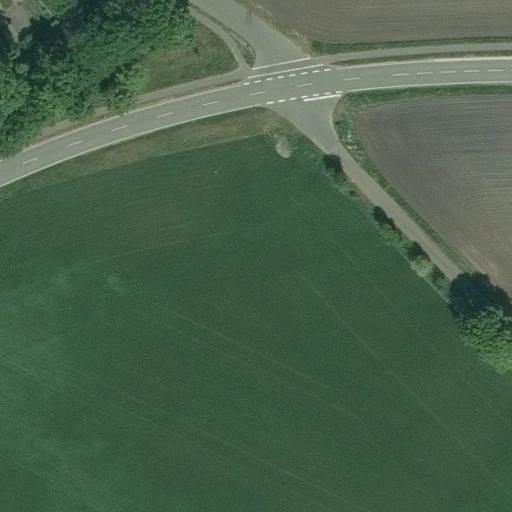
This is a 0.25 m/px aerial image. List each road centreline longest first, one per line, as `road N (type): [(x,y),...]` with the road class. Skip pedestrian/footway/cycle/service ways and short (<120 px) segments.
road 1 (residential): [(511,337),(348,168),(296,86)]
road 2 (tertiary): [(296,86),(106,134),(0,174)]
road 3 (tertiary): [(511,74),(296,86)]
road 4 (residential): [(296,86),(254,31),(206,0)]
